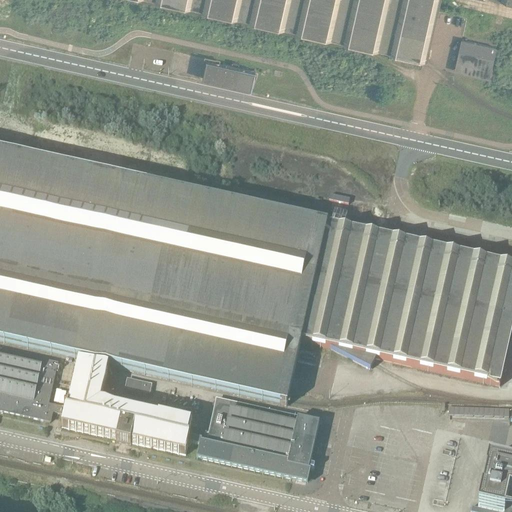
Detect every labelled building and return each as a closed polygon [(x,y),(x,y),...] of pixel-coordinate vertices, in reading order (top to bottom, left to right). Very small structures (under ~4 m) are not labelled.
[(511,0),(188,0),(367,40),(369,40),(369,41),(371,42),(376,44),(378,45),(410,59),(413,61),(416,57),(417,55),(420,52),(426,53),(435,12),(437,0),(511,0)] [(495,48),(461,40),(454,71),(488,78),(495,48)] [(255,70),(206,59),(202,79),(250,90),(255,70)] [(0,343),(92,364),(95,365),(97,365),(99,366),(115,369),(118,370),(286,408),(289,397),(290,394),(290,393),(290,392),(297,363),(297,362),(299,353),(299,351),(301,343),(327,349),(330,350),(370,371),(371,368),(372,366),(373,365),(374,363),(375,361),(375,360),(392,364),(499,388),(509,342),(511,329),(511,267),(413,246),(378,238),(356,233),(331,227),(327,226),(323,225),(317,224),(212,200),(160,189),(17,157),(0,153),(0,343)] [(65,410),(63,410),(64,410),(62,409),(62,410),(47,407),(57,365),(0,352),(0,412),(50,424),(52,414),(57,415),(63,417),(62,418),(64,418),(65,410)] [(185,456),(188,444),(189,439),(190,438),(188,438),(189,432),(190,432),(190,431),(189,431),(191,425),(192,425),(191,424),(158,417),(158,418),(157,418),(151,417),(151,416),(150,416),(150,417),(144,415),(144,414),(144,415),(137,414),(137,413),(137,414),(131,412),(130,411),(130,412),(123,411),(124,410),(123,410),(117,409),(117,408),(116,408),(116,409),(110,407),(109,407),(104,406),(102,405),(103,404),(100,404),(102,398),(103,397),(102,397),(103,391),(104,391),(104,390),(103,390),(105,384),(106,383),(105,383),(106,377),(107,377),(107,376),(113,378),(114,372),(108,371),(108,370),(78,363),(76,370),(75,370),(76,370),(74,377),(73,384),(72,383),(72,384),(73,384),(71,390),(71,391),(70,397),(69,397),(69,398),(70,398),(68,404),(68,405),(67,408),(65,407),(65,410),(64,418),(61,429),(68,430),(68,431),(69,431),(75,432),(76,433),(76,432),(82,433),(82,434),(83,434),(89,435),(96,436),(96,437),(103,438),(102,438),(103,439),(103,438),(109,439),(109,440),(110,440),(116,441),(116,442),(118,443),(119,443),(121,443),(122,442),(125,442),(125,444),(127,445),(128,445),(130,445),(131,444),(137,445),(136,446),(137,446),(144,447),(143,447),(144,448),(144,447),(150,449),(151,449),(157,450),(157,451),(158,451),(158,450),(164,452),(165,452),(171,453),(171,454),(171,453),(178,455),(185,456)] [(151,386),(127,381),(125,390),(149,395),(151,386)] [(189,439),(188,444),(201,447),(198,459),(306,483),(309,470),(313,471),(314,467),(310,466),(319,424),(217,401),(216,403),(214,403),(213,406),(212,406),(212,408),(215,408),(207,443),(189,439)] [(508,418),(509,410),(449,407),(449,416),(508,418)] [(511,511),(511,468),(488,463),(481,491),(507,497),(503,511),(511,511)]
